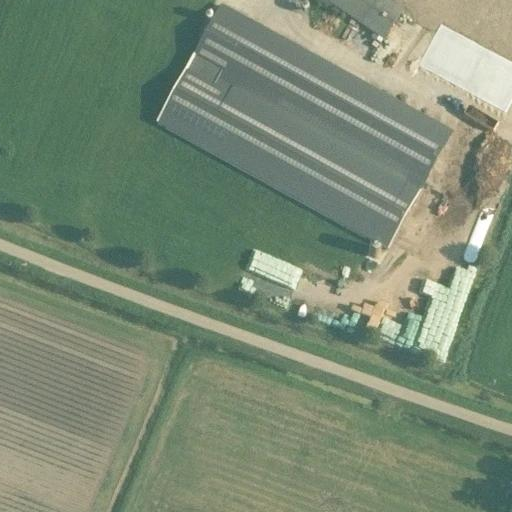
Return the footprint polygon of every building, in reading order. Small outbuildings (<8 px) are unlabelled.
[(321,0),(383,44),(404,13),(384,0),(321,0)] [(203,41),(157,125),(387,252),(453,133),(222,6),(203,41)] [(501,116),(511,96),(511,62),(441,23),(440,25),(416,69),(501,116)] [(253,255),(239,294),(368,339),(376,316),(294,287),(300,271),(253,255)] [(444,365),(463,304),(441,297),(421,358),(444,365)]
